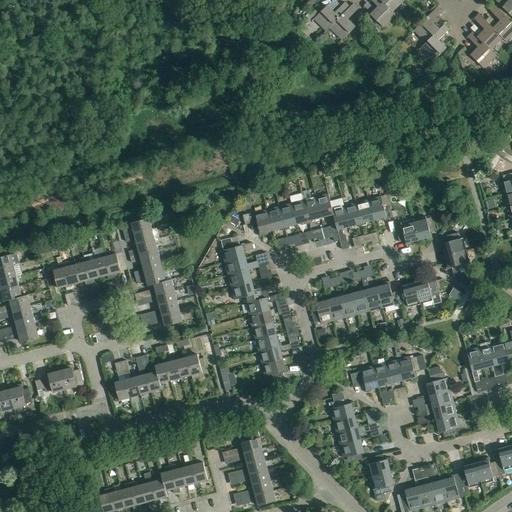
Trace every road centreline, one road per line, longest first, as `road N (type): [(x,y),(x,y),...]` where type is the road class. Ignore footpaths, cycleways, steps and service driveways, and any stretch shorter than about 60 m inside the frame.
road 1 (residential): [(80,343),(73,312),(130,297),(140,340),(89,353)]
road 2 (unclassified): [(279,428),(261,411),(227,404),(114,432)]
road 3 (residential): [(279,428),(313,359),(292,277)]
